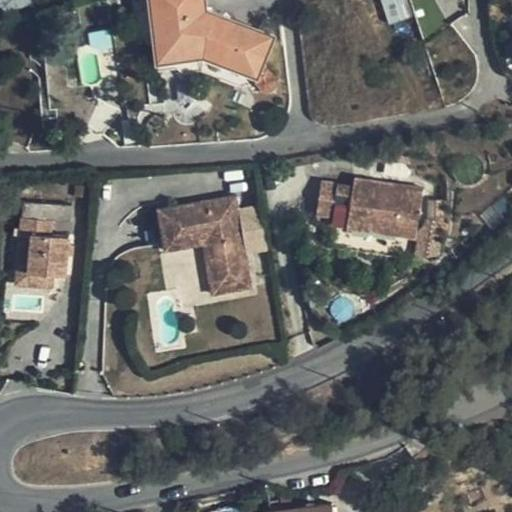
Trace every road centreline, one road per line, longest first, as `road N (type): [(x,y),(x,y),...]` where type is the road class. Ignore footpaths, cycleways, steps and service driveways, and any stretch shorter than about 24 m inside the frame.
road 1 (tertiary): [(0,425),(44,412),(164,413),(278,384),(360,347),(511,252)]
road 2 (tertiary): [(511,389),(338,453),(102,501),(12,498)]
road 3 (residential): [(0,158),(144,156),(307,140)]
road 4 (residential): [(307,140),(459,113),(477,99),(491,66),(481,0)]
road 5 (residential): [(307,140),(289,0)]
